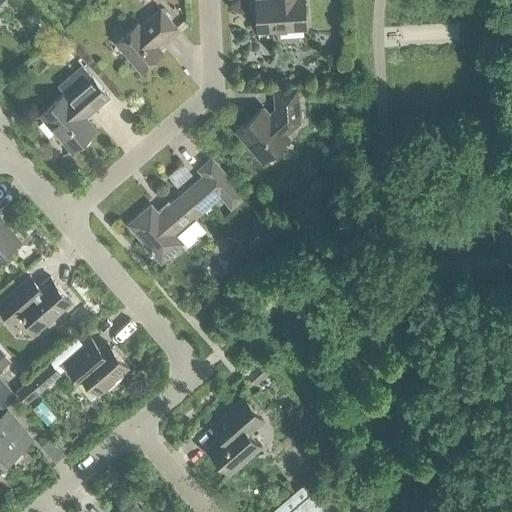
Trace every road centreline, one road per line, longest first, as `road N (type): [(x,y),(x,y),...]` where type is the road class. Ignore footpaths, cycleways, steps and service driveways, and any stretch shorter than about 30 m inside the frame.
road 1 (residential): [(71,215),(211,89),(208,0)]
road 2 (residential): [(138,422),(194,372),(71,215)]
road 3 (residential): [(33,511),(138,422)]
